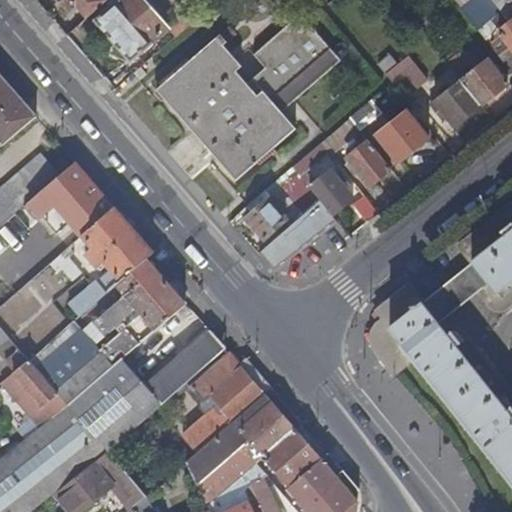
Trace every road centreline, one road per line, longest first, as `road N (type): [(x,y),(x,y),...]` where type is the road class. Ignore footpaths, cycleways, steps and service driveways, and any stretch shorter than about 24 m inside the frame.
road 1 (secondary): [(279,339),(0,12)]
road 2 (tertiary): [(326,301),(511,151)]
road 3 (tertiary): [(421,511),(326,301)]
road 4 (secondary): [(420,511),(279,339)]
